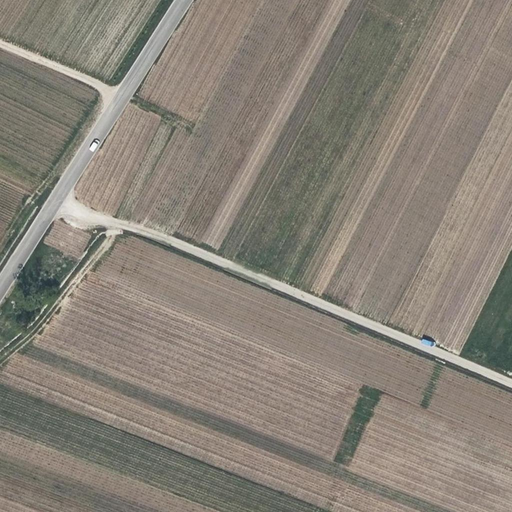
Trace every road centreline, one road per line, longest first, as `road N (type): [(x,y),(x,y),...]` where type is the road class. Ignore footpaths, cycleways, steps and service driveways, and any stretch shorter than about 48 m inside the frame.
road 1 (track): [(511,383),(54,199)]
road 2 (tertiary): [(0,284),(182,0)]
road 3 (track): [(117,224),(58,307),(0,363)]
road 4 (track): [(0,44),(122,93)]
